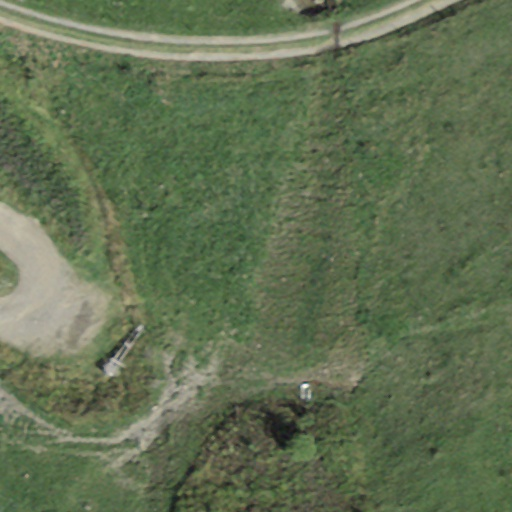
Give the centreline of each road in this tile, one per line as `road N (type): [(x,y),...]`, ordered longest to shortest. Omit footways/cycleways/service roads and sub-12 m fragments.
road 1 (track): [(0,14),(166,46),(238,45),(332,28),(412,0)]
road 2 (track): [(0,233),(91,289),(81,314),(53,330),(0,314)]
